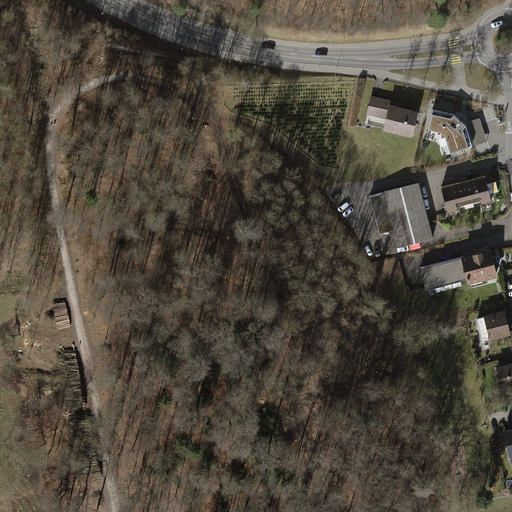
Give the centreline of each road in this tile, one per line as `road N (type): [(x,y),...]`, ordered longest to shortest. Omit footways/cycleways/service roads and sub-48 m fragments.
road 1 (track): [(336,511),(292,392),(252,229),(215,121),(193,96),(134,79),(75,92),(49,135),(59,224),(118,511)]
road 2 (tertiary): [(115,0),(185,30),(273,51),(376,58),(482,48)]
